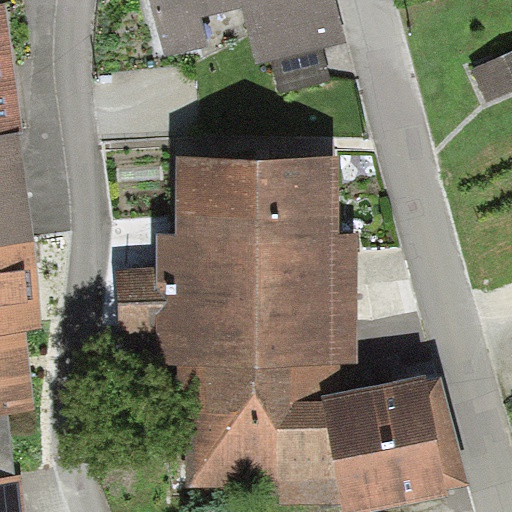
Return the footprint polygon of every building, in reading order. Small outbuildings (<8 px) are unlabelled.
[(141,0),(158,61),(207,48),(200,20),(235,10),(249,65),(339,41),(327,0),(141,0)] [(0,10),(0,9),(0,412),(30,409),(21,329),(35,328),(31,286),(19,179),(8,83),(0,10)] [(511,54),(461,75),(474,108),(511,92),(511,54)] [(324,158),(165,153),(167,277),(116,280),(117,340),(153,339),(154,365),(172,365),(178,488),(330,498),(334,511),(461,488),(437,371),(336,386),(334,365),(351,366),(351,240),(326,236),(324,158)] [(21,511),(18,475),(0,476),(0,511),(21,511)]
